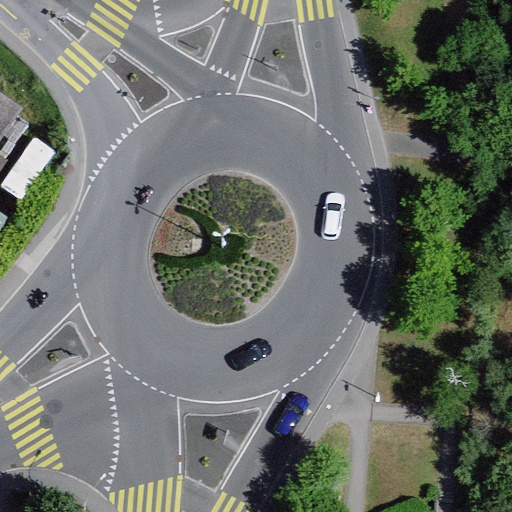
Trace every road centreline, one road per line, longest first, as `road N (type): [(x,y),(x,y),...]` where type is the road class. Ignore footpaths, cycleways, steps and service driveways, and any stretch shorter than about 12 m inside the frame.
road 1 (tertiary): [(224,377),(298,356),(326,330),(345,295),(352,256),(346,217),(327,182),(299,155),(263,139)]
road 2 (residential): [(178,146),(90,45),(38,0)]
road 3 (tertiary): [(178,146),(145,169),(121,202),(110,240),(112,281),(126,318)]
road 4 (tertiary): [(0,397),(126,318)]
road 5 (tertiary): [(263,139),(278,0)]
road 6 (residential): [(224,377),(192,511)]
